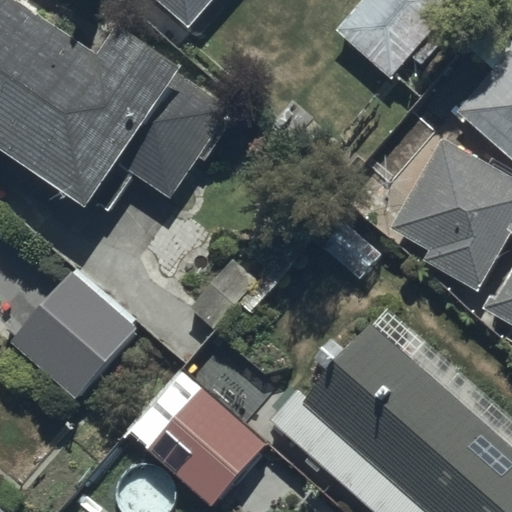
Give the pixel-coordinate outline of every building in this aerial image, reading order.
[(0,0),(0,152),(4,147),(98,211),(130,167),(175,199),(204,157),(210,162),(231,132),(227,130),(238,113),(187,77),(193,69),(124,21),(103,52),(28,0),(0,0)] [(161,0),(195,28),(219,0),(161,0)] [(433,0),(367,0),(341,32),(380,64),(433,0)] [(511,49),(460,110),(511,154),(511,49)] [(432,251),(428,258),(484,290),(511,242),(511,279),(503,295),(495,290),(486,306),(511,321),(511,175),(450,139),(396,230),(432,251)] [(146,327),(80,267),(13,342),(78,401),(146,327)] [(0,318),(9,309),(0,300),(0,318)] [(511,511),(511,412),(426,335),(412,350),(381,322),(314,397),(306,389),(277,422),(377,511),(435,511),(437,510),(438,511),(511,511)] [(150,443),(145,449),(213,507),(269,441),(186,370),(134,429),(150,443)] [(0,511),(12,511),(0,501),(0,511)]
